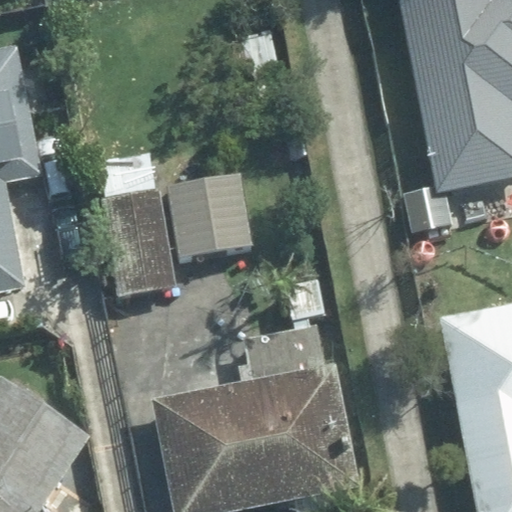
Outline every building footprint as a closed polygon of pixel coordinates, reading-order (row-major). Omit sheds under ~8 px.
[(511,0),(401,0),(440,189),(511,174),(511,0)] [(0,300),(21,296),(0,192),(0,187),(39,179),(14,58),(0,60),(0,300)] [(175,299),(151,155),(97,164),(122,308),(175,299)] [(244,180),(161,195),(174,271),(257,257),(244,180)] [(511,511),(511,313),(433,331),(473,511),(511,511)] [(329,372),(142,409),(162,511),(288,511),(353,499),(329,372)] [(0,511),(41,511),(84,450),(0,392),(0,511)]
